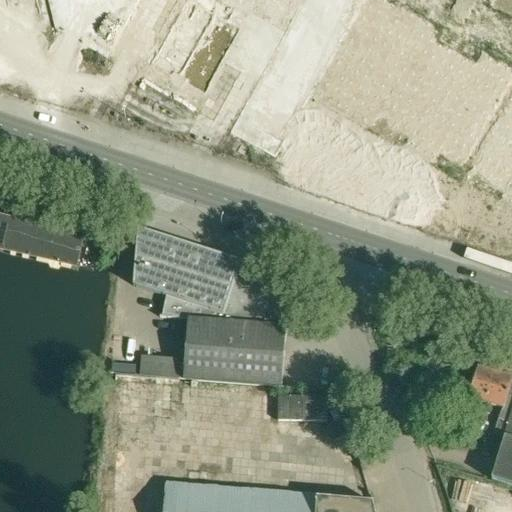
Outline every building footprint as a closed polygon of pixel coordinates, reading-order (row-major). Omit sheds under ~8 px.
[(238,70),(251,78),(280,26),(270,20),(281,0),(219,0),(221,1),(202,36),(191,22),(181,40),(172,35),(161,56),(175,64),(167,70),(180,87),(217,107),(224,95),(217,87),(238,70)] [(454,226),(479,173),(303,90),(283,132),(306,142),(320,112),(357,129),(333,179),(365,193),(369,186),(454,226)] [(478,201),(511,215),(511,193),(486,182),(478,201)] [(0,257),(94,279),(105,229),(0,196),(0,257)] [(140,375),(281,387),(286,326),(277,326),(277,323),(277,318),(276,314),(276,310),(275,306),(273,302),(272,298),(270,294),(268,291),(265,287),(263,284),(260,281),(257,278),(253,276),(250,273),(246,272),(242,270),(238,268),(234,267),(230,267),(223,257),(206,251),(206,252),(172,241),(172,240),(155,234),(154,235),(137,244),(133,286),(170,297),(167,316),(160,316),(160,317),(189,319),(185,361),(142,357),(140,375)] [(495,435),(505,439),(511,417),(511,394),(509,394),(511,384),(511,380),(478,370),(475,381),(459,376),(453,393),(503,409),(495,435)] [(511,384),(509,394),(511,394),(511,417),(505,439),(493,480),(511,486),(511,384)] [(349,435),(343,421),(328,428),(335,442),(349,435)] [(469,478),(463,502),(495,510),(501,486),(469,478)] [(375,511),(374,504),(318,500),(318,497),(168,485),(165,511),(375,511)] [(111,497),(109,511),(130,511),(132,500),(111,497)]
